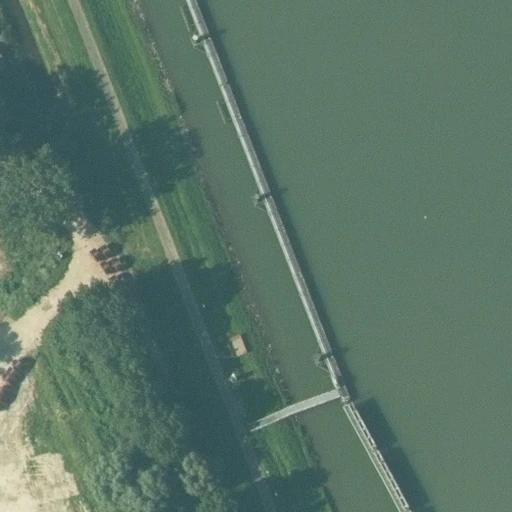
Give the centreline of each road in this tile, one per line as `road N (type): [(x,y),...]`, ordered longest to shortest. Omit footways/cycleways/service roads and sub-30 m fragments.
road 1 (unclassified): [(185,416),(88,245),(0,161)]
road 2 (track): [(99,261),(36,305),(1,362)]
